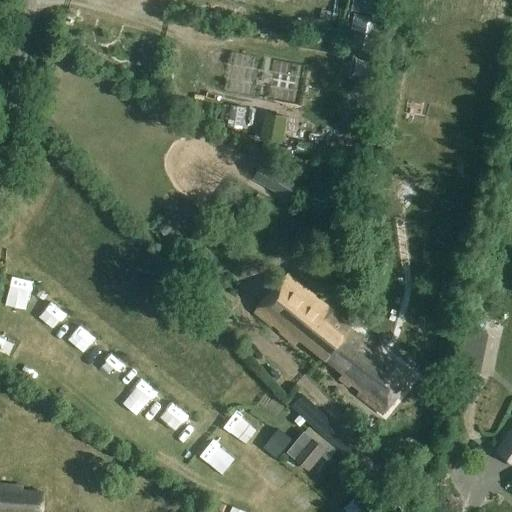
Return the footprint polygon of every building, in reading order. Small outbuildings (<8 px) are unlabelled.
[(230,105),(226,125),(240,128),(244,107),(230,105)] [(301,176),(267,158),(257,178),(291,195),(301,176)] [(357,175),(364,192),(381,186),(374,169),(357,175)] [(324,361),(352,327),(286,275),(257,312),(298,345),(300,342),(324,361)] [(220,326),(234,311),(203,279),(188,294),(220,326)] [(352,327),(324,361),(344,377),(341,381),(351,388),(354,385),(362,392),(359,396),(382,415),(413,376),(352,327)] [(466,329),(459,369),(480,373),(488,333),(466,329)] [(304,399),(293,409),(307,423),(313,429),(324,418),(304,399)] [(511,464),(511,428),(495,451),(511,464)] [(281,432),(267,449),(276,456),(290,439),(281,432)] [(309,471),(326,450),(304,433),(287,454),(309,471)] [(0,511),(44,511),(46,491),(23,490),(23,485),(0,483),(0,511)]
